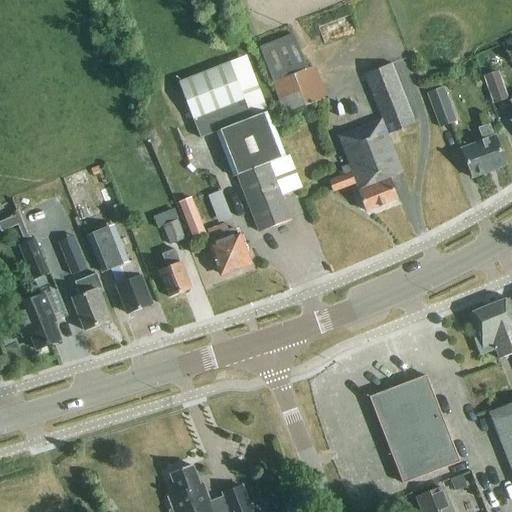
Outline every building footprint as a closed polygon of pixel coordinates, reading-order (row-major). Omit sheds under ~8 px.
[(315,67),(308,70),(292,34),(258,49),(272,84),(283,114),(326,99),(315,67)] [(236,177),(259,234),(290,221),(281,198),(301,190),(287,157),(284,158),(266,114),(252,120),(229,63),(178,84),(201,140),(214,135),(232,179),(236,177)] [(336,137),(348,166),(341,169),(343,176),(328,182),(332,195),(356,186),(366,213),(397,201),(388,180),(403,174),(387,135),(414,124),(391,65),(363,75),(381,120),(336,137)] [(508,99),(504,89),(497,73),(483,78),(493,105),(508,99)] [(440,129),(452,124),(451,120),(454,119),(443,89),(427,95),(440,129)] [(472,180),(506,167),(495,138),(493,138),(489,126),(478,130),(482,143),(461,151),(472,180)] [(210,193),(220,219),(233,215),(223,188),(210,193)] [(190,199),(180,203),(185,215),(186,218),(184,219),(192,241),(200,238),(206,235),(197,213),(192,199),(191,199),(190,199)] [(118,206),(108,210),(114,225),(124,221),(118,206)] [(169,246),(184,240),(177,222),(162,227),(169,246)] [(235,271),(249,265),(245,254),(247,253),(244,244),(241,245),(238,236),(236,237),(233,229),(207,239),(211,247),(209,248),(221,276),(224,275),(228,276),(233,274),(235,271)] [(23,244),(36,278),(50,272),(38,239),(23,244)] [(113,242),(92,250),(90,251),(97,270),(121,262),(113,242)] [(63,255),(71,277),(86,271),(77,249),(63,255)] [(169,299),(191,290),(180,264),(175,251),(162,256),(167,269),(159,272),(169,299)] [(128,315),(151,306),(139,278),(133,262),(119,267),(126,283),(116,287),(128,315)] [(96,276),(74,284),(80,298),(72,301),(84,332),(108,323),(96,292),(102,290),(96,276)] [(23,339),(30,335),(36,351),(60,342),(54,325),(56,324),(44,296),(10,309),(23,339)] [(511,309),(508,300),(469,316),(478,339),(474,341),(480,356),(495,351),(498,360),(511,355),(511,309)] [(402,485),(458,464),(426,377),(369,399),(402,485)] [(511,405),(489,414),(493,424),(511,472),(511,405)] [(250,511),(241,488),(223,495),(224,498),(209,504),(202,486),(199,488),(191,467),(170,475),(178,496),(169,499),(172,508),(168,511),(250,511)] [(473,471),(448,475),(451,496),(477,491),(473,471)] [(450,511),(441,490),(417,500),(421,511),(450,511)]
